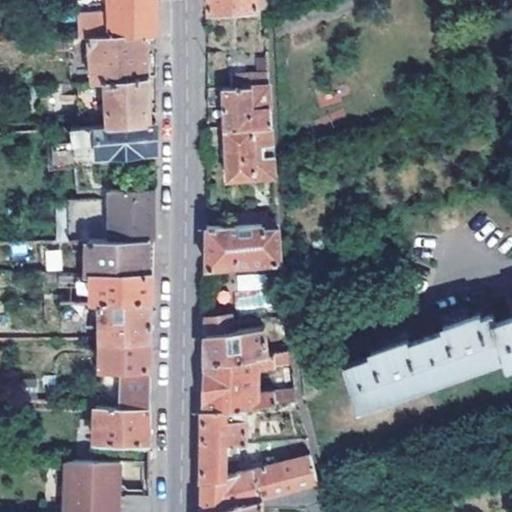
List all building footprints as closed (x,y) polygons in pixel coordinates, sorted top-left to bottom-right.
[(108,0),(110,35),(146,33),(155,32),(155,11),(155,0),(108,0)] [(267,0),(208,0),(209,10),(268,7),(267,0)] [(92,36),(101,36),(100,18),(78,18),(78,36),(92,36)] [(464,26),(430,37),(442,71),(476,60),(464,26)] [(101,36),(92,36),(93,78),(146,74),(146,33),(110,35),(101,36)] [(60,38),(62,51),(73,50),(72,37),(60,38)] [(146,74),(93,78),(77,79),(79,116),(147,112),(146,74)] [(208,86),(270,83),(269,74),(208,76),(208,86)] [(270,83),(208,86),(208,105),(225,104),(226,125),(272,124),(270,83)] [(71,142),(87,141),(97,141),(97,153),(154,148),(154,119),(70,125),(71,142)] [(272,124),(226,125),(208,125),(208,144),(208,147),(226,147),(226,175),(275,174),(272,124)] [(87,153),(87,141),(71,142),(72,154),(87,153)] [(86,238),(152,237),(153,199),(153,188),(110,189),(109,197),(68,199),(68,238),(86,238)] [(280,220),(208,223),(207,266),(282,259),(280,220)] [(152,237),(86,238),(85,272),(92,272),(152,272),(152,259),(152,237)] [(61,271),(61,250),(46,250),(47,271),(61,271)] [(152,272),(92,272),(91,299),(151,297),(152,285),(152,272)] [(151,297),(91,299),(59,299),(60,318),(99,317),(100,337),(151,337),(151,316),(151,297)] [(449,312),(452,321),(467,316),(464,307),(449,312)] [(207,314),(207,330),(233,326),(233,312),(207,314)] [(511,314),(495,320),(492,312),(480,316),(479,312),(467,316),(452,321),(442,324),(444,329),(408,341),(407,336),(395,340),(381,345),(370,349),(371,353),(345,362),(358,401),(505,352),(508,360),(511,358),(511,314)] [(233,326),(207,330),(207,335),(206,360),(269,353),(269,324),(233,326)] [(378,336),(381,345),(395,340),(392,332),(378,336)] [(151,337),(100,337),(100,366),(118,366),(118,405),(151,406),(151,368),(151,337)] [(269,353),(206,360),(206,385),(205,409),(252,404),(298,399),(297,386),(262,391),(261,366),(294,363),(292,349),(269,353)] [(151,406),(118,405),(96,404),(94,440),(150,442),(150,434),(151,406)] [(252,404),(205,409),(205,441),(204,479),(227,473),(227,440),(247,439),(248,410),(252,404)] [(227,473),(204,479),(203,494),(203,510),(320,483),(312,455),(227,473)] [(118,511),(120,493),(121,462),(67,459),(64,511),(118,511)] [(333,511),(320,483),(203,510),(202,511),(263,511),(264,504),(305,505),(308,511),(333,511)] [(149,511),(150,493),(120,493),(118,511),(149,511)]
